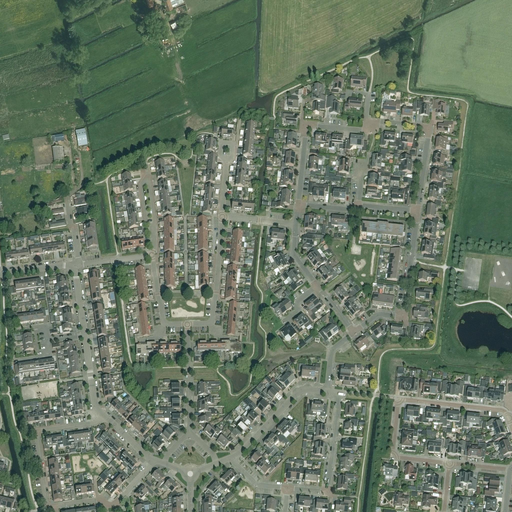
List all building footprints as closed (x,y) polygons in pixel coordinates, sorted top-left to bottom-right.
[(145,0),(148,6),(152,5),(152,6),(154,12),(159,11),(157,5),(156,5),(156,3),(154,4),(152,0),(145,0)] [(163,0),(167,11),(173,8),(173,7),(180,4),(184,3),(182,0),(163,0)] [(163,20),(160,11),(155,13),(158,21),(163,20)] [(182,23),(180,19),(174,22),(170,24),(172,28),(176,26),(176,27),(182,24),(182,23)] [(363,78),(352,77),(351,87),(357,88),(362,89),(362,86),(365,86),(366,78),(363,78)] [(343,80),(334,79),(334,86),(332,86),(332,93),(338,94),(339,91),(342,91),(343,80)] [(312,88),(312,93),(313,93),(312,101),(316,101),(325,102),(325,97),(325,96),(323,96),(323,92),(323,86),(321,86),(316,85),(316,88),(312,88)] [(299,101),(297,101),(298,98),(291,97),(291,100),(289,100),(288,108),(298,109),(299,101)] [(339,104),(335,104),(336,99),(328,98),(327,109),(330,109),(330,114),(338,115),(339,104)] [(362,100),(349,99),(349,103),(345,103),(345,110),(348,110),(349,107),(361,109),(362,100)] [(396,104),(391,104),(392,101),(382,100),(381,108),(384,108),(383,113),(395,114),(396,110),(399,110),(400,102),(396,101),(396,104)] [(313,104),(313,110),(313,112),(319,113),(320,105),(322,105),(324,105),(324,102),(325,102),(316,101),(316,104),(313,104)] [(434,108),(434,110),(437,110),(437,115),(444,115),(445,106),(441,105),(441,101),(435,101),(434,108)] [(429,105),(423,104),(423,102),(417,102),(417,109),(420,110),(420,116),(428,116),(429,105)] [(413,103),(413,106),(413,109),(403,108),(402,116),(412,117),(412,113),(416,113),(416,103),(413,103)] [(284,113),(283,119),(287,120),(286,124),(296,125),(297,118),(293,117),(294,114),(291,114),(284,113)] [(246,123),(245,128),(254,129),(255,124),(252,123),(252,122),(249,121),(249,123),(246,123)] [(438,126),(438,132),(448,133),(448,129),(452,129),(453,123),(446,123),(443,122),(443,126),(438,126)] [(219,130),(219,134),(221,134),(220,137),(226,137),(227,128),(221,128),(221,131),(219,130)] [(227,128),(226,137),(232,138),(232,135),(234,135),(234,132),(232,132),(233,129),(227,128)] [(78,147),(87,145),(84,130),(75,132),(78,147)] [(290,132),(284,131),(284,137),(287,137),(287,141),(295,142),(296,136),(290,135),(290,132)] [(389,142),(390,133),(385,132),(384,139),(381,139),(380,146),(384,146),(385,146),(386,143),(386,142),(389,142)] [(320,143),(321,134),(316,133),(315,140),(312,140),(312,147),(315,147),(315,142),(320,143)] [(390,133),(389,142),(389,147),(398,148),(398,141),(395,141),(395,134),(390,133)] [(55,136),(50,137),(51,144),(56,143),(64,143),(63,134),(55,135),(55,136)] [(320,143),(320,145),(323,145),(324,144),(326,144),(325,148),(328,148),(329,141),(326,141),(327,134),(321,134),(320,143)] [(398,141),(398,148),(397,151),(403,152),(404,144),(407,144),(408,135),(403,134),(402,141),(398,141)] [(329,141),(328,148),(331,149),(332,148),(334,148),(334,144),(337,144),(338,135),(333,135),(332,142),(329,141)] [(338,135),(337,144),(340,145),(340,149),(345,150),(346,143),(343,143),(343,136),(338,135)] [(408,135),(407,144),(412,145),(412,149),(416,150),(416,143),(413,142),(413,136),(408,135)] [(437,139),(436,144),(446,145),(446,144),(448,144),(448,141),(447,141),(447,140),(447,137),(440,136),(440,139),(437,139)] [(346,150),(346,153),(348,153),(348,150),(350,150),(353,147),(357,147),(357,137),(351,137),(350,143),(347,143),(346,150)] [(364,138),(357,137),(357,147),(363,147),(363,152),(366,152),(367,145),(363,144),(364,138)] [(205,138),(204,145),(206,145),(215,146),(215,141),(212,140),(213,139),(205,138)] [(295,142),(287,141),(287,144),(283,144),(283,149),(289,150),(289,147),(295,148),(295,142)] [(446,145),(436,144),(435,149),(442,150),(442,153),(448,154),(449,154),(450,151),(445,150),(446,145)] [(206,145),(205,151),(210,151),(210,153),(213,154),(213,152),(214,152),(215,146),(206,145)] [(62,147),(52,148),(54,163),(67,162),(67,159),(64,159),(63,151),(62,148),(62,147)] [(285,160),(294,160),(294,154),(288,154),(289,150),(283,150),(282,156),(286,156),(285,160)] [(208,155),(208,161),(217,162),(217,156),(213,156),(213,154),(210,153),(210,155),(208,155)] [(373,156),(372,163),(381,164),(381,160),(385,160),(386,154),(380,153),(379,157),(373,156)] [(448,154),(442,153),(442,156),(434,155),(434,160),(444,162),(444,159),(447,159),(448,154)] [(400,156),(400,163),(401,163),(401,166),(403,167),(412,167),(412,162),(411,162),(411,157),(407,157),(400,156)] [(310,159),(310,165),(318,166),(319,160),(322,160),(323,157),(317,157),(316,160),(310,159)] [(337,158),(337,161),(336,161),(336,167),(339,168),(349,169),(350,163),(346,162),(346,159),(337,158)] [(294,160),(285,160),(285,163),(281,163),(281,168),(287,169),(287,166),(293,166),(294,160)] [(444,162),(434,160),(433,165),(440,166),(440,169),(447,170),(448,166),(447,166),(445,164),(444,164),(444,162)] [(381,164),(372,163),(372,169),(378,170),(378,174),(384,174),(384,168),(381,167),(381,164)] [(308,166),(308,169),(309,170),(309,171),(315,172),(315,174),(321,175),(321,172),(322,166),(318,166),(310,165),(310,166),(308,166)] [(349,169),(339,168),(339,173),(336,173),(336,177),(344,177),(345,174),(349,174),(349,169)] [(281,169),(280,178),(292,179),(293,178),(293,175),(292,174),(292,173),(286,173),(287,170),(281,169)] [(432,171),(432,176),(442,178),(445,178),(446,173),(447,174),(447,170),(440,169),(439,172),(434,172),(432,171)] [(165,172),(156,173),(157,179),(160,178),(160,180),(163,180),(163,178),(166,177),(165,172)] [(442,178),(432,177),(431,182),(437,183),(437,186),(443,186),(443,183),(445,184),(445,181),(441,181),(442,178)] [(279,182),(279,187),(285,188),(287,188),(287,185),(291,185),(291,184),(292,184),(293,181),(292,180),(292,179),(280,178),(279,182)] [(160,182),(158,183),(158,188),(167,187),(167,181),(164,182),(163,180),(160,180),(160,182)] [(316,184),(311,183),(310,183),(309,190),(314,190),(313,197),(319,198),(319,189),(320,186),(316,185),(316,184)] [(132,185),(123,186),(124,192),(126,191),(127,193),(130,193),(130,191),(132,190),(132,185)] [(320,186),(319,189),(319,198),(324,198),(325,191),(328,191),(328,185),(324,185),(324,186),(320,186)] [(443,186),(437,186),(437,188),(430,188),(429,194),(438,195),(439,189),(443,189),(443,186)] [(339,200),(340,191),(336,191),(337,187),(331,187),(331,193),(334,193),(333,199),(339,200)] [(399,188),(393,188),(390,187),(389,193),(392,194),(392,200),(398,201),(399,188)] [(281,192),(281,194),(279,194),(278,195),(278,198),(281,198),(290,199),(290,192),(286,192),(287,189),(279,188),(279,191),(281,192)] [(340,191),(339,200),(345,200),(346,194),(349,194),(349,188),(344,188),(343,192),(340,191)] [(399,188),(398,201),(403,202),(404,195),(407,195),(408,189),(405,189),(405,190),(399,190),(399,188)] [(368,189),(367,192),(366,192),(366,195),(374,196),(373,198),(380,199),(381,194),(377,194),(377,190),(368,189)] [(127,195),(124,196),(125,201),(134,200),(133,194),(130,195),(130,193),(127,193),(127,195)] [(438,195),(429,194),(429,199),(435,200),(435,203),(441,204),(441,198),(440,198),(440,195),(438,195)] [(91,202),(90,196),(73,198),(74,203),(75,208),(87,206),(86,202),(91,202)] [(276,207),(276,208),(282,209),(284,209),(284,205),(289,205),(290,199),(281,198),(280,201),(278,201),(278,204),(276,204),(276,207)] [(441,204),(435,203),(434,206),(428,205),(427,211),(436,213),(437,207),(440,207),(441,204)] [(64,215),(63,209),(63,204),(45,207),(46,217),(47,217),(47,214),(51,213),(52,216),(64,215)] [(93,215),(92,209),(87,209),(87,206),(75,208),(75,212),(76,217),(93,215)] [(436,213),(427,211),(426,217),(433,218),(432,221),(438,222),(439,219),(435,218),(436,213)] [(68,227),(67,221),(67,220),(66,220),(65,220),(64,220),(64,215),(52,216),(52,220),(48,221),(47,217),(46,217),(48,229),(68,227)] [(305,218),(305,224),(313,225),(317,225),(317,219),(318,216),(312,216),(308,215),(307,218),(305,218)] [(338,227),(339,218),(332,217),(332,223),(329,223),(328,229),(334,230),(334,226),(338,227)] [(339,218),(338,227),(342,227),(341,231),(347,231),(347,225),(348,220),(345,220),(345,218),(339,218)] [(425,223),(425,229),(433,230),(436,231),(437,225),(438,225),(438,222),(432,221),(432,224),(425,223)] [(84,224),(85,224),(85,226),(84,226),(85,231),(93,229),(93,224),(92,224),(92,222),(84,224)] [(317,225),(305,224),(304,230),(310,231),(310,233),(316,234),(317,225)] [(425,229),(424,235),(430,236),(430,239),(436,240),(436,237),(435,237),(436,231),(433,230),(425,229)] [(277,240),(278,231),(272,231),(271,237),(267,237),(267,244),(270,245),(270,243),(273,244),(274,240),(277,240)] [(278,231),(277,240),(283,241),(283,246),(286,246),(286,239),(283,238),(284,232),(278,231)] [(303,245),(302,248),(308,249),(308,245),(313,246),(314,239),(316,239),(324,240),(324,239),(325,239),(325,236),(324,236),(324,235),(316,234),(310,233),(307,233),(306,238),(303,237),(303,245)] [(433,250),(434,244),(435,244),(436,241),(430,240),(429,243),(423,242),(422,248),(433,250)] [(96,247),(95,242),(87,244),(87,249),(88,249),(89,250),(96,249),(96,247)] [(421,254),(428,255),(427,259),(434,260),(435,256),(432,255),(433,250),(422,248),(421,254)] [(320,256),(318,253),(315,249),(310,252),(312,255),(307,258),(311,263),(320,256)] [(272,267),(286,260),(282,255),(281,256),(279,253),(268,257),(269,257),(271,257),(274,263),(271,264),(272,267)] [(317,258),(311,263),(314,268),(316,267),(318,269),(321,266),(326,263),(327,261),(325,259),(324,260),(322,258),(320,256),(317,258)] [(286,260),(272,267),(274,271),(277,269),(280,275),(279,276),(279,277),(288,269),(287,267),(289,266),(286,260)] [(326,263),(321,266),(323,269),(318,272),(322,277),(333,269),(330,266),(329,267),(326,263)] [(333,269),(322,277),(323,278),(322,279),(324,281),(325,281),(326,282),(330,278),(332,281),(338,276),(335,272),(333,269)] [(99,271),(95,272),(88,272),(89,275),(88,275),(89,281),(98,279),(100,279),(99,271)] [(290,274),(288,271),(281,276),(285,281),(286,280),(288,283),(291,281),(298,276),(297,274),(295,271),(294,271),(290,274)] [(438,273),(432,273),(426,272),(425,275),(419,274),(418,281),(427,282),(428,278),(437,279),(438,273)] [(63,279),(62,276),(56,277),(57,285),(66,284),(65,278),(63,279)] [(291,281),(288,283),(291,286),(289,287),(293,292),(300,286),(298,283),(302,281),(298,276),(291,281)] [(40,280),(35,281),(36,290),(36,293),(38,293),(38,289),(41,289),(41,290),(44,290),(43,283),(43,281),(40,281),(40,280)] [(21,292),(19,283),(14,284),(15,287),(12,287),(13,294),(16,294),(16,292),(21,292)] [(338,298),(345,293),(343,290),(345,288),(342,284),(337,287),(339,290),(334,293),(338,298)] [(417,291),(416,298),(425,299),(425,300),(429,301),(430,293),(432,294),(432,290),(425,289),(424,292),(417,291)] [(346,292),(345,293),(338,298),(340,300),(339,301),(341,303),(347,299),(348,301),(353,298),(350,293),(348,295),(346,292)] [(100,295),(91,296),(92,301),(93,304),(103,302),(102,299),(101,300),(100,295)] [(281,304),(286,312),(291,308),(287,303),(290,301),(286,296),(283,298),(286,301),(281,304)] [(314,298),(309,302),(317,312),(320,310),(319,309),(323,306),(320,301),(317,303),(314,298)] [(348,301),(345,304),(347,307),(345,307),(346,308),(345,309),(347,312),(348,311),(349,312),(360,304),(357,301),(356,302),(353,298),(348,301)] [(68,299),(57,300),(58,308),(66,307),(66,304),(69,304),(68,299)] [(103,302),(93,304),(93,307),(94,312),(103,311),(105,310),(104,305),(103,305),(103,302)] [(306,307),(303,309),(306,312),(310,317),(313,322),(317,319),(315,316),(314,314),(317,312),(309,302),(304,305),(306,307)] [(282,315),(286,312),(281,304),(278,307),(277,307),(276,304),(271,308),(275,313),(277,311),(279,311),(282,315)] [(360,304),(349,312),(350,314),(349,314),(352,317),(352,316),(353,317),(358,313),(359,316),(364,312),(361,308),(362,307),(360,304)] [(427,307),(421,306),(420,310),(414,309),(413,317),(424,318),(425,311),(427,311),(427,307)] [(66,307),(58,308),(56,309),(56,311),(59,310),(59,313),(60,313),(61,313),(62,316),(71,315),(70,310),(67,310),(66,307)] [(37,312),(38,321),(43,321),(43,317),(46,317),(45,309),(40,310),(40,311),(40,312),(37,312)] [(22,315),(17,315),(16,313),(13,314),(14,325),(23,323),(22,315)] [(305,329),(310,325),(312,324),(309,319),(306,321),(302,315),(298,319),(303,326),(305,329)] [(298,319),(293,322),(297,328),(295,329),(299,334),(301,332),(303,331),(301,328),(303,326),(298,319)] [(332,325),(327,329),(333,336),(338,332),(335,329),(338,327),(333,321),(331,324),(332,325)] [(71,330),(70,325),(63,326),(61,326),(62,334),(70,333),(69,331),(71,330)] [(290,339),(290,338),(296,334),(289,325),(280,332),(284,337),(284,338),(284,339),(285,339),(285,340),(286,340),(286,341),(287,341),(288,341),(289,340),(290,340),(290,339)] [(382,332),(384,335),(387,333),(388,326),(384,326),(381,328),(379,325),(371,331),(376,337),(382,332)] [(406,331),(402,330),(402,326),(392,325),(391,334),(400,335),(399,337),(405,338),(406,331)] [(423,326),(417,325),(417,329),(412,328),(410,338),(418,339),(419,332),(423,333),(423,326)] [(321,331),(318,333),(323,339),(325,337),(328,340),(333,336),(327,329),(326,327),(321,331)] [(148,330),(138,332),(138,335),(134,335),(135,343),(137,343),(137,338),(149,336),(148,330)] [(238,331),(227,330),(227,335),(239,336),(239,341),(241,341),(242,334),(238,333),(238,331)] [(23,341),(31,340),(31,335),(27,335),(27,332),(20,333),(21,337),(22,336),(23,341)] [(107,336),(106,336),(98,337),(98,340),(99,345),(107,344),(109,344),(109,339),(108,339),(107,336)] [(354,344),(356,346),(354,347),(357,352),(365,345),(367,348),(374,343),(370,337),(366,340),(363,337),(354,344)] [(64,348),(61,348),(62,350),(65,350),(67,350),(67,349),(74,348),(73,343),(69,344),(69,342),(64,343),(64,345),(64,348)] [(197,343),(197,349),(194,349),(194,362),(198,362),(198,359),(199,359),(199,352),(203,352),(203,342),(197,343)] [(32,345),(23,346),(24,351),(23,352),(23,355),(30,354),(30,351),(33,350),(32,345)] [(56,363),(53,363),(53,360),(48,361),(49,370),(54,369),(54,370),(57,370),(56,363)] [(110,364),(101,366),(102,371),(103,371),(103,374),(110,373),(117,372),(117,371),(117,370),(114,369),(111,369),(110,364)] [(23,365),(17,365),(14,366),(15,376),(19,376),(19,374),(24,374),(23,365)] [(307,378),(308,369),(305,368),(305,365),(299,365),(298,371),(301,371),(301,377),(307,378)] [(308,369),(307,378),(314,379),(314,375),(319,375),(319,373),(320,365),(315,365),(312,365),(312,366),(312,369),(308,369)] [(340,369),(339,369),(339,370),(338,372),(339,373),(340,373),(340,375),(349,376),(349,373),(354,373),(354,367),(345,366),(344,369),(340,369)] [(70,375),(69,375),(70,378),(77,377),(80,376),(79,374),(79,368),(70,370),(70,375)] [(283,377),(290,384),(294,380),(291,377),(294,374),(288,369),(285,372),(287,373),(286,374),(286,373),(285,373),(283,375),(283,376),(283,377)] [(349,376),(340,375),(339,382),(343,382),(342,385),(354,387),(355,380),(349,379),(349,376)] [(290,384),(283,377),(278,382),(277,381),(275,383),(280,388),(282,386),(285,389),(290,384)] [(400,382),(399,391),(405,392),(405,391),(408,392),(409,379),(405,379),(400,378),(400,382)] [(418,380),(414,380),(409,379),(408,392),(411,392),(417,393),(418,380)] [(430,395),(431,385),(431,383),(428,383),(428,386),(424,385),(425,381),(421,381),(420,390),(424,390),(423,394),(430,395)] [(78,385),(75,385),(75,382),(67,383),(68,388),(70,388),(71,391),(79,390),(78,385)] [(435,385),(431,385),(430,395),(437,395),(437,391),(440,392),(441,383),(435,382),(435,385)] [(451,397),(453,387),(449,387),(449,382),(443,382),(442,393),(445,393),(445,396),(451,397)] [(456,387),(453,387),(451,397),(458,398),(458,395),(462,395),(463,383),(457,382),(456,387)] [(272,383),(266,389),(275,397),(279,393),(278,393),(280,391),(272,383)] [(473,399),(474,390),(471,390),(471,386),(465,386),(464,392),(468,392),(467,399),(473,399)] [(477,391),(474,390),(473,399),(479,400),(479,393),(483,394),(484,388),(477,387),(477,391)] [(499,391),(495,391),(494,401),(500,402),(500,400),(503,401),(504,388),(500,387),(499,391)] [(263,392),(261,394),(266,398),(267,397),(272,401),(275,397),(266,389),(266,388),(263,392)] [(494,401),(495,391),(489,390),(489,392),(484,392),(483,399),(488,399),(488,401),(494,401)] [(207,396),(207,391),(197,391),(198,396),(205,396),(205,399),(211,399),(211,396),(207,396)] [(113,392),(104,393),(104,398),(107,398),(108,403),(114,399),(114,397),(113,397),(113,392)] [(259,396),(261,398),(257,401),(258,402),(266,409),(269,406),(264,400),(266,398),(261,394),(259,396)] [(114,399),(108,403),(111,406),(110,406),(114,410),(120,403),(117,399),(115,401),(114,399)] [(211,399),(205,399),(205,402),(198,402),(198,407),(208,407),(208,404),(211,404),(211,399)] [(249,401),(248,403),(250,405),(255,410),(257,408),(262,413),(266,409),(258,402),(257,404),(258,406),(257,407),(252,403),(250,401),(249,401)] [(307,409),(306,416),(312,416),(313,412),(316,413),(317,402),(311,402),(311,406),(311,409),(307,409)] [(317,402),(316,413),(320,413),(319,417),(325,418),(326,412),(322,411),(323,407),(323,403),(317,402)] [(346,405),(344,416),(352,417),(352,416),(354,416),(355,410),(353,410),(353,406),(357,406),(357,403),(350,402),(350,405),(346,405)] [(120,403),(114,410),(118,413),(124,407),(120,403)] [(134,403),(129,407),(132,412),(138,408),(134,403)] [(124,407),(118,413),(121,417),(128,410),(125,408),(128,405),(127,404),(124,407)] [(249,408),(246,412),(248,413),(255,420),(259,417),(253,411),(255,410),(250,405),(248,406),(248,407),(249,408)] [(82,406),(70,408),(71,410),(71,413),(72,416),(80,415),(82,415),(81,412),(82,412),(82,406)] [(56,411),(53,411),(54,420),(60,419),(60,418),(63,418),(61,407),(56,408),(56,411)] [(208,407),(198,407),(198,413),(205,413),(205,415),(211,415),(217,415),(217,411),(214,411),(214,410),(208,410),(208,407)] [(413,418),(414,409),(408,408),(407,414),(404,414),(403,421),(409,422),(409,417),(413,418)] [(414,409),(413,418),(416,418),(416,423),(421,423),(422,416),(419,416),(420,409),(414,409)] [(128,410),(121,417),(125,420),(128,422),(132,417),(134,416),(131,414),(128,410)] [(423,416),(422,423),(428,424),(428,420),(433,420),(434,411),(427,410),(427,414),(427,417),(423,416)] [(433,420),(432,423),(439,424),(442,424),(443,418),(440,418),(440,412),(434,411),(433,420)] [(33,423),(32,414),(28,415),(28,412),(23,413),(24,423),(27,423),(33,423)] [(443,418),(442,424),(442,427),(446,427),(447,425),(449,425),(449,422),(453,422),(454,413),(448,412),(447,418),(443,418)] [(255,420),(248,413),(244,417),(243,415),(241,417),(241,418),(245,422),(247,420),(251,424),(255,420)] [(454,413),(453,422),(456,422),(455,427),(458,427),(458,429),(461,429),(462,422),(459,421),(459,418),(460,414),(454,413)] [(135,415),(132,417),(128,422),(127,422),(131,426),(137,420),(139,418),(135,415)] [(211,415),(205,415),(205,418),(198,418),(198,424),(199,424),(199,425),(201,427),(205,424),(208,424),(208,418),(211,418),(211,415)] [(473,424),(473,415),(468,415),(467,421),(464,420),(463,427),(469,428),(469,424),(473,424)] [(479,416),(473,415),(473,424),(472,427),(481,428),(482,422),(479,422),(479,416)] [(137,420),(131,426),(135,430),(141,423),(139,422),(141,419),(140,418),(139,418),(137,420)] [(241,418),(236,423),(244,432),(248,428),(244,424),(245,422),(241,418)] [(180,424),(180,419),(168,419),(168,422),(169,422),(169,424),(170,424),(171,426),(178,429),(178,424),(180,424)] [(488,423),(487,423),(488,427),(491,426),(492,429),(493,428),(494,431),(503,428),(501,422),(499,422),(498,419),(496,420),(488,423)] [(285,421),(281,426),(287,432),(289,434),(296,427),(292,423),(289,420),(286,423),(285,421)] [(344,423),(343,431),(353,432),(353,427),(356,427),(357,421),(351,420),(351,424),(344,423)] [(141,423),(135,430),(138,433),(145,427),(146,425),(143,422),(141,423)] [(234,422),(232,424),(236,428),(235,430),(234,429),(233,431),(235,433),(237,435),(239,433),(241,435),(244,432),(236,423),(234,422)] [(319,424),(317,424),(313,423),(313,428),(316,429),(316,432),(325,433),(325,427),(319,427),(319,424)] [(205,424),(201,427),(204,430),(203,432),(207,436),(213,428),(209,425),(208,424),(205,424)] [(213,428),(207,436),(211,439),(214,435),(216,437),(218,435),(220,433),(222,432),(216,426),(213,428)] [(287,432),(281,426),(276,430),(281,434),(278,437),(282,441),(285,439),(285,438),(283,436),(287,432)] [(145,427),(138,433),(142,437),(148,431),(145,427)] [(164,430),(171,437),(175,433),(169,427),(167,429),(166,428),(164,430)] [(495,438),(493,439),(494,442),(503,439),(505,438),(504,435),(505,434),(503,428),(494,431),(495,434),(494,435),(495,438)] [(171,437),(164,430),(162,431),(164,433),(162,435),(168,440),(171,437)] [(402,435),(402,436),(402,437),(403,438),(402,440),(412,441),(413,437),(417,437),(417,435),(418,431),(408,430),(407,433),(403,433),(403,434),(402,435)] [(220,433),(218,435),(221,437),(216,442),(220,446),(226,438),(223,435),(225,433),(223,431),(222,432),(220,433)] [(89,432),(84,433),(85,442),(88,441),(89,444),(94,443),(93,436),(90,437),(89,432)] [(313,438),(313,441),(318,441),(321,442),(321,439),(324,439),(325,433),(316,432),(316,436),(313,436),(313,438)] [(105,433),(103,436),(101,434),(95,439),(97,441),(98,443),(100,441),(103,443),(109,437),(105,433)] [(74,443),(73,435),(67,435),(68,440),(65,440),(66,447),(71,446),(71,444),(74,443)] [(272,435),(267,439),(274,445),(278,441),(280,443),(282,441),(278,437),(276,439),(272,435)] [(65,437),(62,437),(61,436),(56,437),(57,448),(59,448),(59,445),(63,445),(63,447),(66,447),(65,440),(65,437)] [(109,437),(103,443),(105,446),(103,448),(105,449),(113,441),(109,437)] [(155,439),(153,441),(161,448),(164,444),(162,442),(163,440),(160,437),(158,438),(156,440),(155,439)] [(45,439),(42,440),(44,450),(49,449),(48,447),(52,446),(51,438),(45,439)] [(226,438),(220,446),(224,449),(233,440),(231,438),(228,440),(226,438)] [(274,445),(267,439),(263,444),(268,448),(266,450),(270,454),(274,450),(271,448),(274,445)] [(352,446),(355,446),(356,440),(350,439),(350,442),(342,442),(341,449),(351,450),(352,446)] [(412,441),(402,440),(402,441),(401,442),(401,443),(401,444),(402,445),(402,447),(406,447),(405,451),(415,452),(416,448),(412,448),(412,441)] [(426,440),(426,446),(429,447),(428,453),(434,453),(435,445),(435,441),(432,441),(426,440)] [(438,445),(435,445),(434,453),(440,454),(441,448),(444,448),(444,440),(439,440),(438,445)] [(445,448),(445,450),(448,450),(447,455),(454,455),(455,445),(451,444),(452,441),(446,440),(445,448)] [(501,451),(510,447),(510,446),(511,445),(510,443),(508,443),(508,442),(503,443),(502,440),(494,443),(495,447),(498,446),(499,448),(497,451),(498,452),(499,452),(501,451)] [(113,441),(105,449),(106,450),(108,449),(111,451),(117,445),(113,441)] [(161,448),(153,441),(152,442),(153,444),(151,446),(157,451),(161,448)] [(315,450),(323,451),(324,445),(317,444),(318,441),(313,441),(312,441),(311,446),(315,446),(315,450)] [(455,445),(454,455),(461,456),(461,451),(464,452),(464,450),(465,443),(460,442),(459,445),(455,445)] [(465,443),(465,450),(468,450),(467,457),(474,458),(475,448),(472,447),(472,443),(465,443)] [(475,448),(474,458),(480,458),(481,452),(485,452),(486,445),(479,444),(478,448),(475,448)] [(111,451),(109,453),(111,455),(115,459),(117,456),(120,454),(118,452),(121,449),(117,445),(111,451)] [(499,452),(498,452),(499,452),(500,455),(499,456),(501,461),(508,458),(507,455),(509,455),(511,453),(511,452),(510,447),(501,451),(499,452)] [(261,457),(259,455),(261,452),(257,449),(253,453),(255,455),(251,459),(255,463),(258,460),(261,457)] [(311,453),(310,458),(316,459),(316,456),(320,457),(322,457),(323,451),(315,450),(314,453),(311,453)] [(117,456),(115,459),(118,462),(120,460),(123,463),(129,457),(125,453),(119,458),(117,456)] [(353,456),(345,455),(344,459),(340,459),(340,463),(339,471),(348,472),(349,462),(352,462),(353,456)] [(261,457),(258,460),(260,462),(256,467),(260,471),(266,465),(264,463),(266,460),(262,456),(261,457)] [(49,466),(58,465),(57,460),(55,460),(55,457),(48,458),(49,461),(48,461),(49,466)] [(125,465),(123,467),(120,470),(122,472),(125,469),(127,467),(133,461),(129,457),(123,463),(125,465)] [(133,461),(127,467),(129,469),(127,471),(131,475),(137,469),(135,467),(137,464),(133,461)] [(266,465),(260,471),(264,475),(269,471),(270,473),(275,468),(271,464),(268,467),(266,465)] [(383,464),(383,467),(384,467),(383,470),(386,471),(385,476),(385,478),(386,479),(388,480),(389,479),(389,477),(393,477),(396,477),(397,468),(391,467),(391,466),(387,465),(387,464),(383,464)] [(292,480),(294,470),(290,470),(291,466),(285,465),(284,474),(287,475),(287,479),(292,480)] [(404,470),(405,471),(405,477),(409,477),(409,480),(415,481),(416,473),(413,472),(413,468),(406,467),(406,468),(405,468),(404,468),(404,470)] [(294,470),(292,480),(298,481),(299,475),(302,475),(302,469),(303,468),(300,468),(299,470),(294,470)] [(302,469),(302,475),(305,475),(304,481),(310,482),(311,473),(307,473),(308,469),(302,469)] [(155,480),(161,474),(157,470),(151,477),(155,480)] [(228,471),(224,475),(230,481),(234,477),(237,481),(239,478),(234,474),(231,470),(229,472),(228,471)] [(315,474),(311,473),(310,482),(316,482),(317,476),(320,477),(320,471),(315,470),(315,474)] [(426,482),(428,482),(438,483),(439,477),(434,477),(434,473),(426,472),(425,479),(426,479),(426,482)] [(161,474),(155,480),(159,484),(155,487),(157,489),(159,488),(162,484),(163,483),(165,482),(163,480),(165,477),(161,474)] [(466,485),(467,475),(460,474),(460,479),(456,479),(455,489),(462,489),(462,484),(466,485)] [(125,481),(118,475),(115,478),(121,485),(125,481)] [(224,484),(223,486),(226,489),(227,490),(230,488),(226,485),(230,481),(224,475),(220,479),(224,484)] [(347,479),(353,480),(354,476),(345,475),(345,478),(338,477),(337,489),(346,490),(347,479)] [(467,475),(466,485),(469,485),(468,490),(475,491),(476,481),(473,480),(473,476),(467,475)] [(490,486),(499,487),(500,481),(495,480),(496,477),(485,476),(484,482),(490,483),(490,486)] [(115,478),(112,481),(111,479),(109,480),(111,482),(118,488),(121,485),(115,478)] [(163,483),(162,484),(159,488),(161,490),(162,489),(165,492),(168,490),(174,483),(170,479),(165,484),(163,483)] [(90,486),(90,484),(89,481),(86,482),(86,480),(84,480),(85,485),(86,494),(91,493),(94,492),(93,486),(90,486)] [(111,482),(108,486),(114,492),(118,488),(111,482)] [(215,482),(211,486),(217,492),(219,490),(221,491),(222,491),(223,490),(224,491),(226,489),(224,487),(223,486),(221,484),(219,486),(215,482)] [(424,485),(424,492),(430,492),(430,489),(433,489),(437,489),(438,483),(428,482),(428,486),(424,485)] [(174,483),(168,490),(171,493),(170,494),(168,497),(169,498),(176,495),(175,492),(174,491),(178,487),(174,483)] [(114,492),(108,486),(104,490),(110,496),(114,492)] [(141,486),(138,490),(144,496),(148,493),(151,496),(153,494),(148,489),(146,491),(141,486)] [(211,486),(207,490),(211,494),(209,497),(216,500),(217,498),(214,495),(217,492),(211,486)] [(499,487),(490,486),(489,490),(485,489),(484,496),(494,497),(494,493),(498,494),(499,487)] [(231,489),(223,497),(226,499),(234,491),(231,489)] [(144,496),(138,490),(134,494),(139,499),(136,502),(136,504),(141,504),(144,503),(140,500),(144,496)] [(394,497),(394,500),(394,506),(401,507),(402,504),(408,505),(408,497),(402,497),(403,494),(395,493),(395,497),(394,497)] [(176,495),(169,498),(168,498),(168,505),(171,505),(180,505),(180,499),(178,500),(177,494),(176,495)] [(202,506),(202,507),(211,507),(211,504),(214,504),(214,502),(216,502),(216,500),(209,497),(204,495),(204,501),(202,501),(202,506)] [(263,496),(262,500),(264,500),(264,505),(266,506),(275,506),(276,501),(269,500),(270,497),(263,496)] [(424,508),(424,509),(427,509),(428,508),(430,508),(430,505),(436,506),(437,499),(431,498),(431,497),(423,496),(422,507),(424,508)] [(5,499),(2,498),(0,505),(0,507),(6,509),(8,500),(8,498),(5,497),(5,499)] [(486,506),(498,507),(497,504),(496,504),(497,501),(491,501),(492,498),(485,497),(484,503),(487,503),(486,506)] [(295,506),(294,510),(297,510),(297,509),(299,509),(300,507),(303,507),(304,499),(298,498),(298,504),(295,504),(295,506)] [(466,507),(466,504),(467,498),(460,498),(460,500),(453,500),(453,506),(467,507),(466,507)] [(8,500),(6,509),(12,510),(14,502),(15,499),(12,499),(11,501),(8,500)] [(304,499),(303,507),(309,508),(308,511),(311,511),(312,507),(312,506),(310,505),(310,499),(304,499)] [(350,500),(344,499),(343,504),(336,503),(335,511),(341,511),(346,511),(348,505),(350,505),(350,500)] [(312,507),(311,511),(317,511),(317,510),(321,510),(322,502),(316,501),(315,507),(312,507)] [(328,502),(322,502),(321,510),(325,511),(324,511),(329,511),(330,511),(330,509),(327,508),(328,502)] [(141,504),(141,506),(134,508),(135,511),(140,511),(144,511),(143,506),(148,506),(148,503),(144,503),(141,504)]
